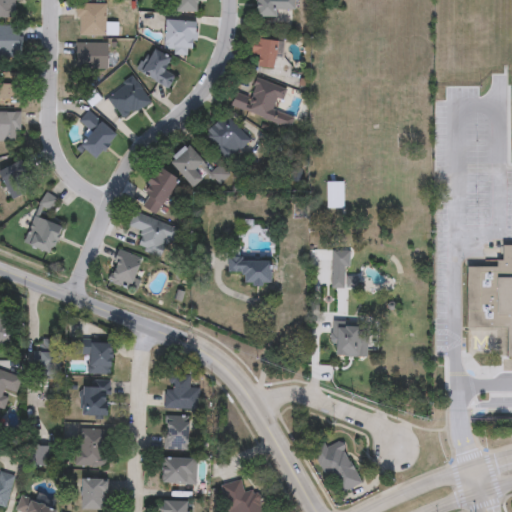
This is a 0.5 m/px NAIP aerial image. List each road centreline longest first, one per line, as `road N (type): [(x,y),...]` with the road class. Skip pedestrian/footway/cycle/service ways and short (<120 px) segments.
road 1 (tertiary): [(315,511),(220,355),(0,262)]
road 2 (residential): [(231,0),(219,64),(194,102),(157,129),(126,169),(68,289)]
road 3 (residential): [(52,0),(59,146),(71,167),(112,195)]
road 4 (residential): [(149,322),(139,380),(136,511)]
road 5 (residential): [(402,450),(373,421),(310,394),(255,406)]
road 6 (tertiary): [(511,458),(377,511)]
